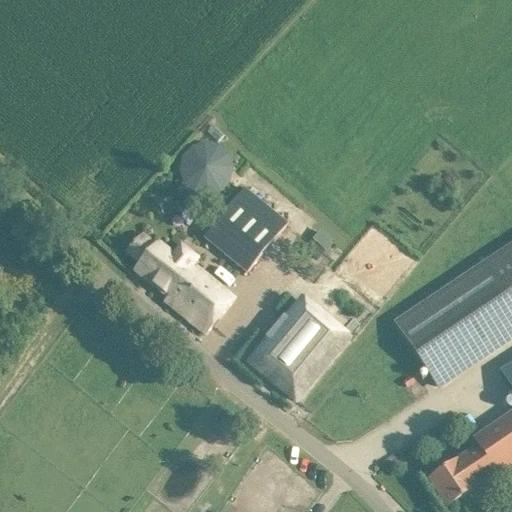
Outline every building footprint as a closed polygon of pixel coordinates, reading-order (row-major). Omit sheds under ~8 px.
[(182,185),(174,195),(194,210),(203,197),(209,197),(214,196),(219,194),(223,190),(227,187),(229,182),(231,177),(232,172),(232,166),(231,161),(228,156),(225,152),(221,148),(217,146),(212,144),(207,143),(202,143),(197,144),(192,146),(188,148),(184,152),(181,156),(179,160),(178,165),(177,170),(178,175),(179,180),(182,185)] [(243,189),(203,239),(247,274),(287,224),(243,189)] [(145,243),(140,239),(128,254),(141,265),(135,272),(169,300),(165,303),(206,336),(235,300),(193,266),(197,260),(181,247),(173,256),(158,244),(153,251),(148,247),(151,244),(147,241),(145,243)] [(310,241),(302,251),(316,262),(324,252),(324,251),(311,242),(310,241)] [(511,250),(486,268),(511,306),(511,250)] [(511,306),(486,268),(397,328),(436,388),(511,336),(511,306)] [(251,364),(296,402),(348,338),(303,301),(251,364)] [(497,476),(511,466),(511,415),(475,441),(475,440),(474,441),(479,448),(497,476)] [(497,476),(479,448),(430,481),(448,508),(497,476)]
